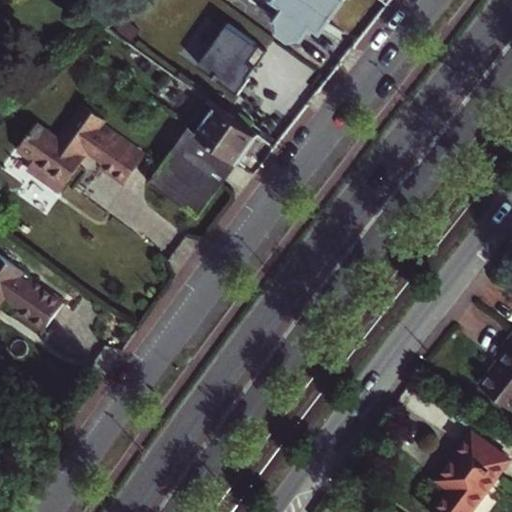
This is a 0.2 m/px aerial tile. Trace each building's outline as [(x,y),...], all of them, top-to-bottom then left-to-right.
[(262,0),(282,16),(283,29),(291,36),(292,34),(304,33),(308,27),(310,29),(315,24),(323,31),(349,0),(262,0)] [(137,30),(120,17),(106,28),(128,43),(137,30)] [(250,78),(268,52),(229,25),(225,31),(217,26),(205,42),(213,48),(200,66),(241,95),(252,79),(250,78)] [(208,99),(191,124),(200,131),(218,105),(208,99)] [(88,146),(92,149),(106,159),(103,163),(127,179),(147,151),(104,120),(106,117),(85,102),(62,135),(40,120),(24,142),(39,152),(36,157),(31,164),(64,188),(83,161),(79,159),(88,146)] [(228,113),(218,105),(200,131),(240,158),(258,133),(228,113)] [(240,158),(200,131),(191,124),(166,159),(157,172),(205,206),(240,158)] [(39,152),(24,142),(21,146),(36,157),(39,152)] [(79,159),(83,161),(92,149),(88,146),(79,159)] [(0,302),(3,299),(7,301),(19,310),(15,316),(42,335),(64,304),(23,275),(24,274),(0,256),(0,302)] [(511,334),(495,357),(500,360),(480,385),(511,408),(511,334)] [(469,511),(509,458),(474,431),(438,478),(452,488),(433,511),(469,511)]
